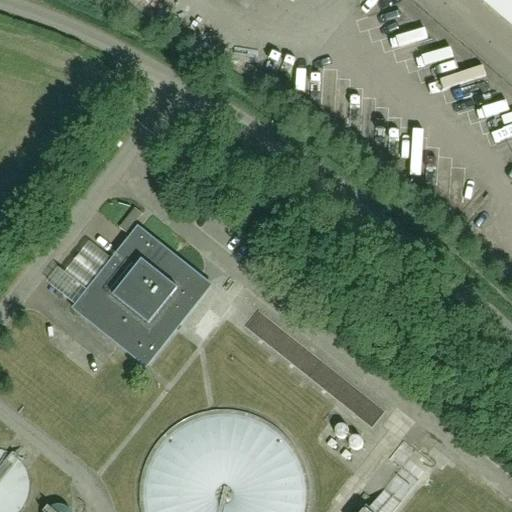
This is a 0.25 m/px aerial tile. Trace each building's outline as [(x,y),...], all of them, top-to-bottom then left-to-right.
[(511,0),(480,0),(511,27),(511,0)] [(127,234),(142,215),(135,209),(119,228),(127,234)] [(180,322),(208,287),(139,232),(77,309),(146,364),(173,330),(176,332),(177,330),(174,329),(179,323),(181,325),(182,324),(180,322)] [(0,511),(19,511),(24,507),(28,497),(30,487),(28,475),(23,464),(14,456),(3,450),(0,449),(0,511)] [(395,511),(417,483),(400,470),(369,511),(395,511)] [(388,492),(388,472),(356,472),(357,492),(388,492)]
